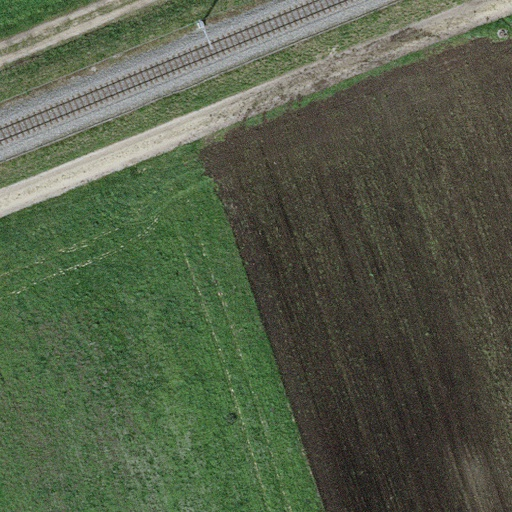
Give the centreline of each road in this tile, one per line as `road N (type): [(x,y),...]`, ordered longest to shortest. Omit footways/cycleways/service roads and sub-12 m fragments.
road 1 (track): [(0,213),(511,6)]
road 2 (track): [(0,59),(145,0)]
